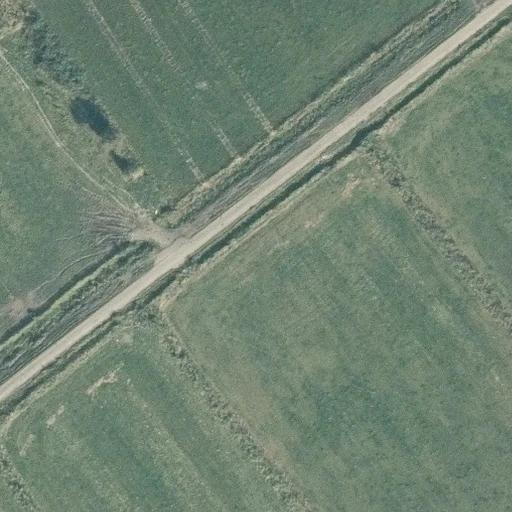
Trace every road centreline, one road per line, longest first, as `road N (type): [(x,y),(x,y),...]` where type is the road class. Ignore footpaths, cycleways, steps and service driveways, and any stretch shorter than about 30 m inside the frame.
road 1 (track): [(0,68),(57,159),(68,231),(147,235),(179,257)]
road 2 (track): [(334,136),(511,366)]
